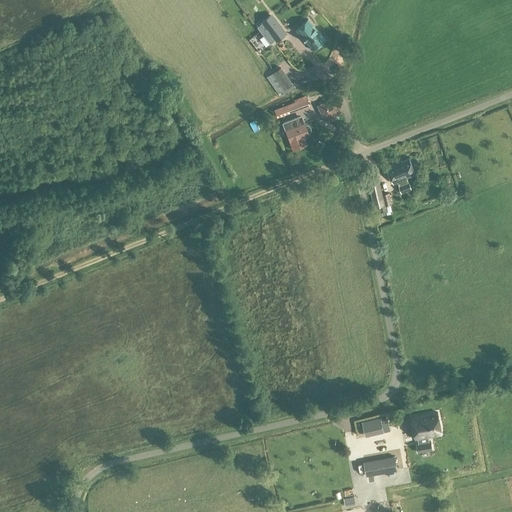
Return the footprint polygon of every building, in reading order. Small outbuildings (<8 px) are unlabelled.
[(265,22),(259,26),(272,42),(277,38),(278,40),(286,34),(272,14),(264,20),(265,22)] [(326,40),(308,20),(295,31),(313,51),(326,40)] [(281,67),(266,77),(278,95),(293,84),(281,67)] [(306,98),(274,111),(277,119),(309,106),(306,98)] [(334,99),(317,107),(324,121),(341,112),(334,99)] [(297,119),(283,124),(291,143),(289,143),(292,152),(307,146),(304,138),(310,136),(309,134),(310,133),(311,131),(312,130),(312,128),(310,127),(309,126),(307,125),(306,125),(305,124),(300,126),(297,119)] [(407,179),(411,177),(411,176),(416,174),(409,158),(388,167),(394,184),(403,180),(405,185),(400,187),(402,193),(411,189),(407,179)] [(367,175),(373,209),(382,207),(383,213),(392,211),(391,205),(392,205),(389,194),(383,195),(377,173),(367,175)] [(417,439),(418,444),(431,442),(432,442),(431,436),(441,435),(437,414),(413,418),(417,439)] [(383,431),(380,418),(363,422),(366,435),(383,431)] [(419,453),(433,451),(431,442),(418,444),(417,445),(419,453)] [(365,462),(367,475),(397,470),(395,457),(365,462)]
